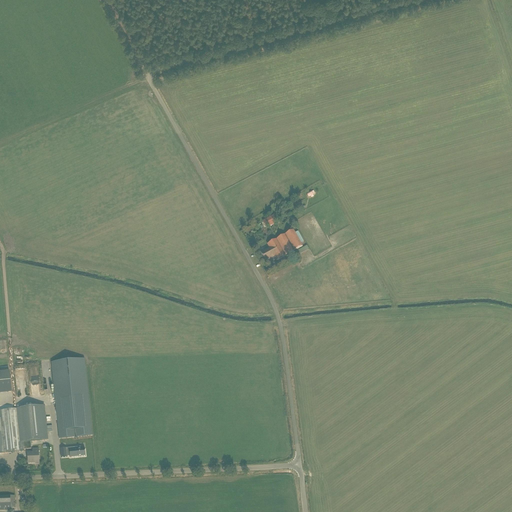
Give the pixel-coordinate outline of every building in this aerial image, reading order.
[(262,221),(266,227),(269,226),(269,227),(274,224),(273,223),(276,222),(273,216),(262,221)] [(293,230),(271,242),(267,245),(269,248),(260,253),(265,262),(272,258),(274,261),(275,260),(276,261),(280,259),(302,247),(293,230)] [(64,361),(51,363),(59,439),(76,437),(91,436),(92,436),(85,359),(65,361),(64,361)] [(0,371),(0,392),(11,391),(10,371),(0,371)] [(19,409),(17,409),(20,443),(30,442),(48,441),(45,406),(19,409)] [(0,454),(23,452),(23,450),(31,449),(30,442),(20,443),(17,409),(0,410),(0,454)] [(69,450),(66,451),(67,457),(70,457),(70,458),(86,457),(85,449),(80,449),(80,448),(75,448),(75,450),(69,450)] [(38,450),(32,450),(33,455),(28,455),(28,464),(39,463),(39,458),(38,450)] [(15,509),(15,501),(14,496),(0,496),(0,511),(10,511),(10,509),(15,509)]
